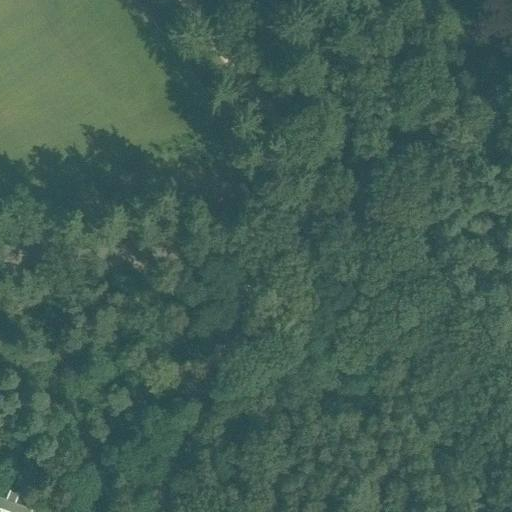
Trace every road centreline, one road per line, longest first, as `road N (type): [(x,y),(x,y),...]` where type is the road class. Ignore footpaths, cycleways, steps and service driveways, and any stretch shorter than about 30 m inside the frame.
road 1 (track): [(511,405),(367,238),(187,0)]
road 2 (tertiary): [(260,282),(341,204),(511,84)]
road 3 (unclassified): [(0,248),(179,259),(260,282)]
road 4 (tertiary): [(157,511),(197,406),(260,282)]
